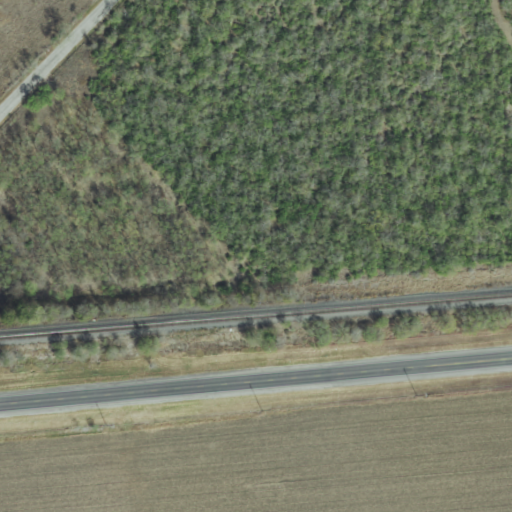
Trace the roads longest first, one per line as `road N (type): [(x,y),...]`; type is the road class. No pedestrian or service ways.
road 1 (secondary): [(0,404),(511,358)]
road 2 (residential): [(0,111),(110,0)]
